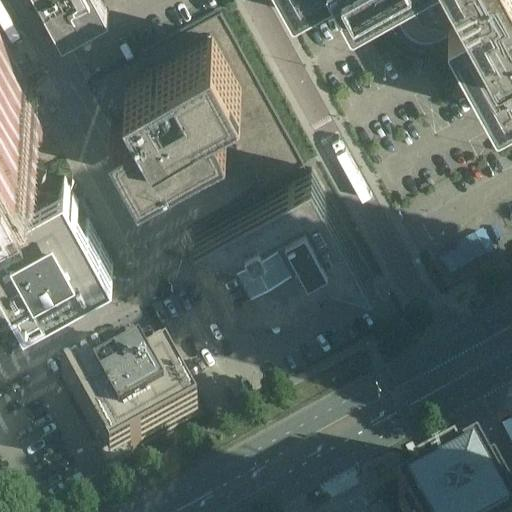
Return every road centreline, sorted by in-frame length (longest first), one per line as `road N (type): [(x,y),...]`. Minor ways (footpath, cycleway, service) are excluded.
road 1 (unclassified): [(252,0),(390,252),(449,337)]
road 2 (secondary): [(449,337),(144,511)]
road 3 (unclassified): [(152,258),(10,0)]
road 4 (secondary): [(243,511),(475,384)]
